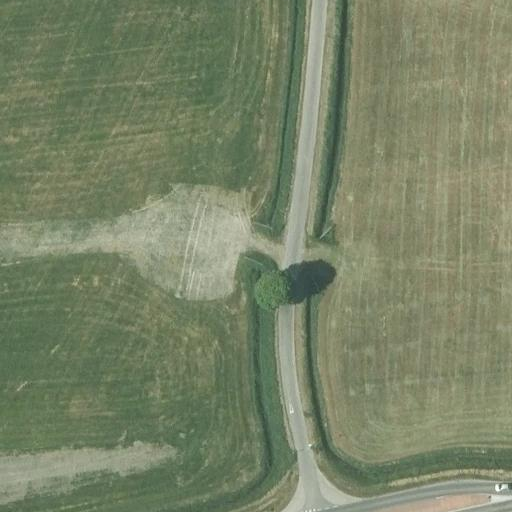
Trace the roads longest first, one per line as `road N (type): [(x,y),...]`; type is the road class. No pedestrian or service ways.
road 1 (unclassified): [(315,511),(285,346),(319,0)]
road 2 (secondary): [(511,488),(458,487),(345,511)]
